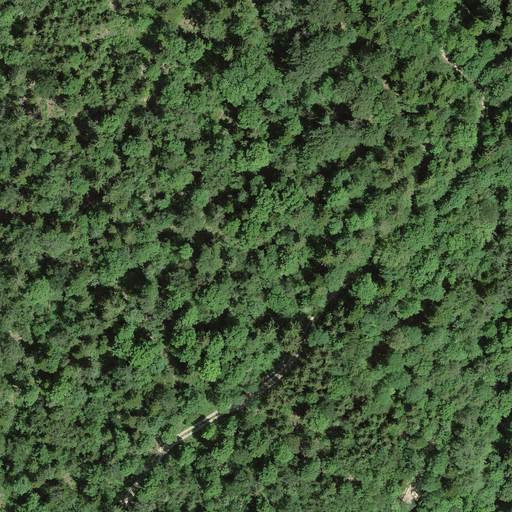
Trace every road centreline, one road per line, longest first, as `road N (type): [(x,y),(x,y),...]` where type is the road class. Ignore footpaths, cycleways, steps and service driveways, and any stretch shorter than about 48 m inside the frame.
road 1 (track): [(118,511),(163,449),(284,372),(361,252),(449,185),(470,159),(484,93),(436,39),(437,0)]
road 2 (track): [(163,449),(157,429),(172,400),(173,375),(146,322),(147,305),(186,259),(204,219),(278,157),(296,126),(252,0)]
